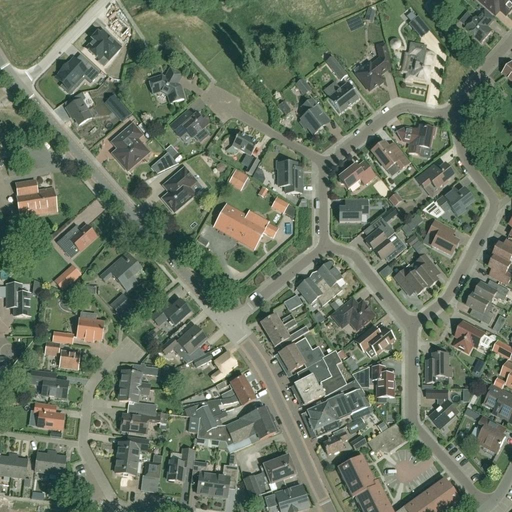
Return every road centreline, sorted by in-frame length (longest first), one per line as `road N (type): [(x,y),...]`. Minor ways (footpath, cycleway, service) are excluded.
road 1 (tertiary): [(227,324),(19,85)]
road 2 (residential): [(409,326),(448,294),(495,207),(464,161),(452,110)]
road 3 (tertiary): [(330,511),(261,368),(227,324)]
road 4 (residential): [(116,503),(83,432),(89,388),(118,352)]
road 5 (residential): [(324,165),(402,108),(452,110)]
road 6 (residential): [(441,454),(410,419),(409,326)]
road 7 (residential): [(324,165),(213,94)]
road 8 (residential): [(227,324),(325,246)]
road 9 (unclassified): [(106,0),(19,85)]
